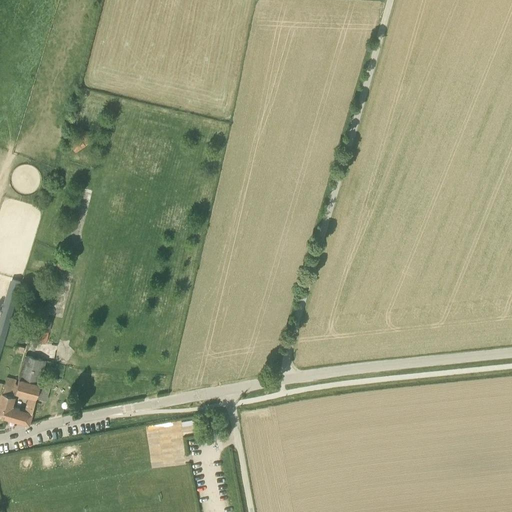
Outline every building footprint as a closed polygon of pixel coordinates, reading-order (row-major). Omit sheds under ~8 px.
[(76,152),(85,146),(84,145),(91,140),(84,130),(78,134),(79,136),(69,143),(76,152)] [(64,270),(71,261),(63,254),(56,263),(64,270)] [(45,343),(52,320),(42,318),(35,341),(45,343)] [(9,408),(6,417),(29,424),(36,398),(45,400),(52,378),(42,375),(46,360),(25,354),(15,391),(30,395),(25,413),(9,408)] [(9,408),(17,379),(6,376),(0,398),(0,415),(6,417),(9,408)]
